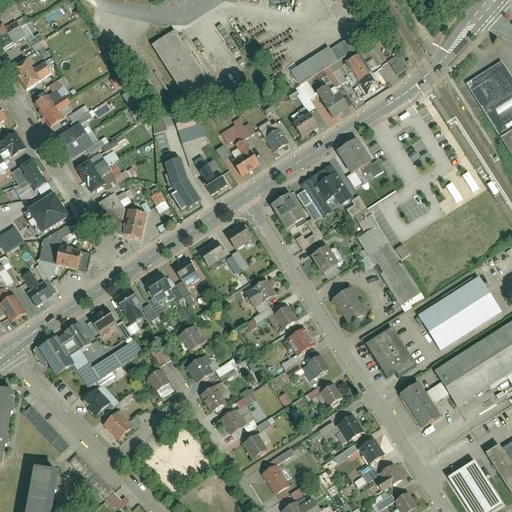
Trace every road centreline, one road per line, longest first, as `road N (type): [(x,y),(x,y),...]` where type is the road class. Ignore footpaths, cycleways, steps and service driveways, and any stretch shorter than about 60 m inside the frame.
road 1 (residential): [(248,195),(445,511)]
road 2 (tertiary): [(248,195),(416,84),(488,8)]
road 3 (residential): [(109,463),(188,398),(270,511)]
road 4 (residential): [(0,77),(123,273)]
road 5 (residential): [(3,352),(109,463)]
road 6 (tertiary): [(123,273),(248,195)]
road 7 (tertiary): [(3,352),(123,273)]
